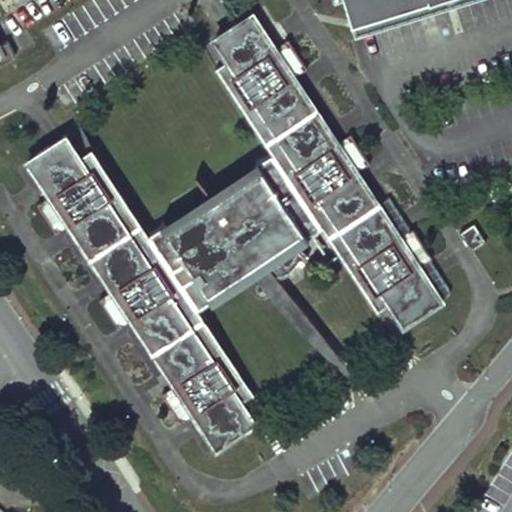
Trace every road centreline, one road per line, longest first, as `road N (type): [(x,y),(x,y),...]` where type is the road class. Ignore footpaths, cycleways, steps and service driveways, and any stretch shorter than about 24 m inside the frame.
road 1 (residential): [(511,358),(382,511)]
road 2 (tertiary): [(100,461),(13,341)]
